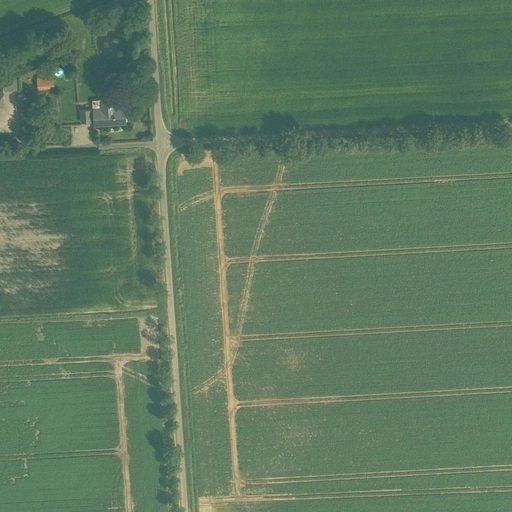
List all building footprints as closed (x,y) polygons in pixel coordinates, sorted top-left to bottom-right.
[(37,90),(54,88),(53,75),(36,77),(37,90)] [(109,108),(108,101),(101,102),(92,103),(93,125),(126,123),(126,115),(123,115),(123,107),(109,108)] [(21,130),(36,129),(36,107),(20,108),(21,130)] [(81,122),(92,122),(91,108),(80,109),(81,122)] [(110,139),(99,138),(98,146),(109,147),(110,139)]
